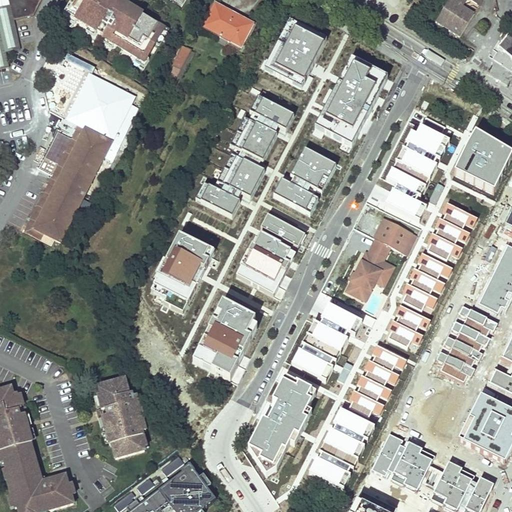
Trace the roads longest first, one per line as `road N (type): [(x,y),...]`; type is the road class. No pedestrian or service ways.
road 1 (unknown): [(451,192),(497,212),(401,427),(511,476)]
road 2 (residential): [(427,57),(246,401)]
road 3 (residential): [(0,217),(37,148),(29,77),(42,58),(40,19),(49,0)]
road 4 (residential): [(246,401),(220,431),(258,511)]
